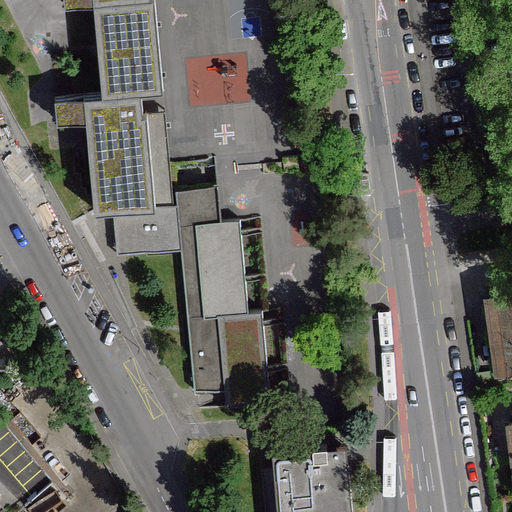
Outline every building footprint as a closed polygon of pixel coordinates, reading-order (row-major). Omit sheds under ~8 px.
[(123,207),(157,204),(148,110),(144,110),(142,90),(164,88),(156,0),(64,0),(65,4),(95,2),(103,92),(55,96),(58,121),(87,118),(95,209),(123,207)] [(181,202),(157,204),(158,225),(225,219),(222,185),(180,189),(181,202)] [(157,204),(123,207),(127,253),(182,248),(195,390),(225,387),(218,312),(249,309),(241,218),(225,219),(158,225),(157,204)] [(511,290),(491,294),(503,370),(511,368),(511,290)] [(263,308),(249,309),(218,312),(225,387),(227,405),(272,401),(263,308)] [(304,451),(270,454),(274,511),(349,511),(345,460),(344,442),(304,445),(304,451)]
